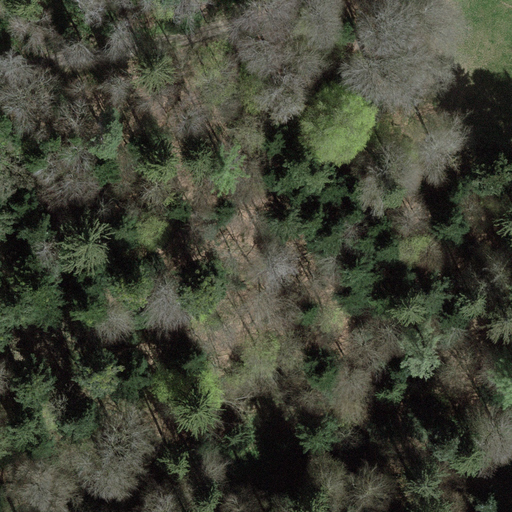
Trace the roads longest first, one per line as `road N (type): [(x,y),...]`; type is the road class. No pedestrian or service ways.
road 1 (track): [(511,412),(145,404),(107,414),(67,445),(0,475)]
road 2 (track): [(299,0),(193,33),(57,55),(0,76)]
